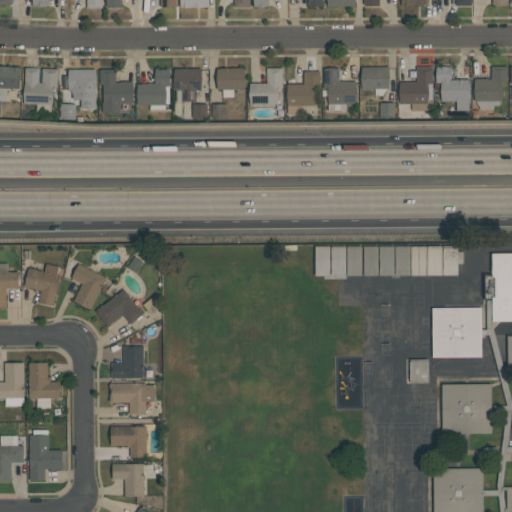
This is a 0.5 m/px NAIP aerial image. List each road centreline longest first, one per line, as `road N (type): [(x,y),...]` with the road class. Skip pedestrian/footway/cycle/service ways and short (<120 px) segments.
road 1 (motorway): [(0,220),(511,211)]
road 2 (motorway): [(511,151),(0,158)]
road 3 (residential): [(0,36),(511,36)]
road 4 (residential): [(0,337),(75,343),(82,360),(83,487),(77,502),(59,509),(0,509)]
